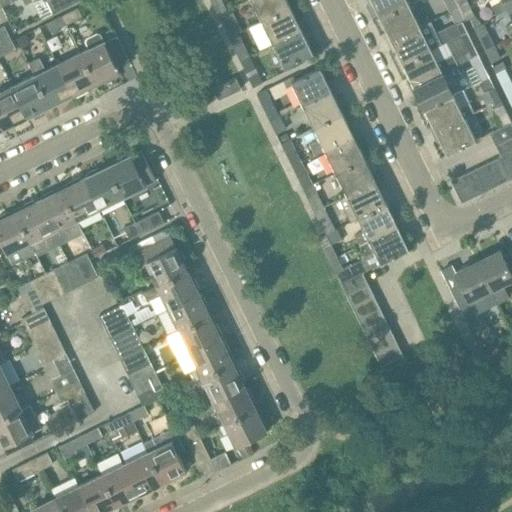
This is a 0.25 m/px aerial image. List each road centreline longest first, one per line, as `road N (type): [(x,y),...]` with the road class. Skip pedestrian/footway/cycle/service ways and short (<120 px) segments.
road 1 (residential): [(188,511),(300,456),(308,432),(165,131),(142,113)]
road 2 (residential): [(448,232),(335,0)]
road 3 (residential): [(0,172),(121,112),(142,113)]
